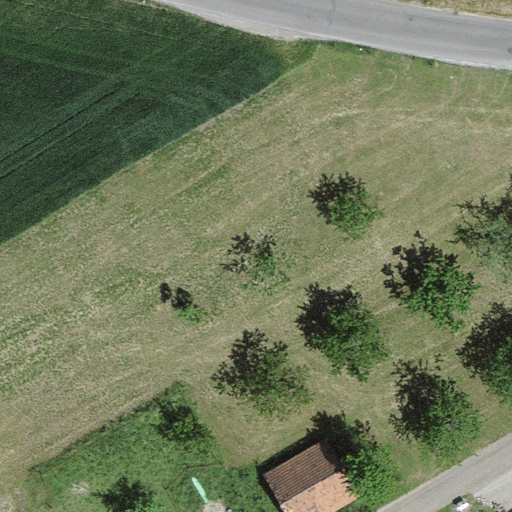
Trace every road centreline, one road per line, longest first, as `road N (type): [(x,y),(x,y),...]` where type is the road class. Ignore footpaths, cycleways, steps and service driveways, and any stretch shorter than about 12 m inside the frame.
road 1 (tertiary): [(511,37),(259,0)]
road 2 (track): [(405,511),(511,447)]
